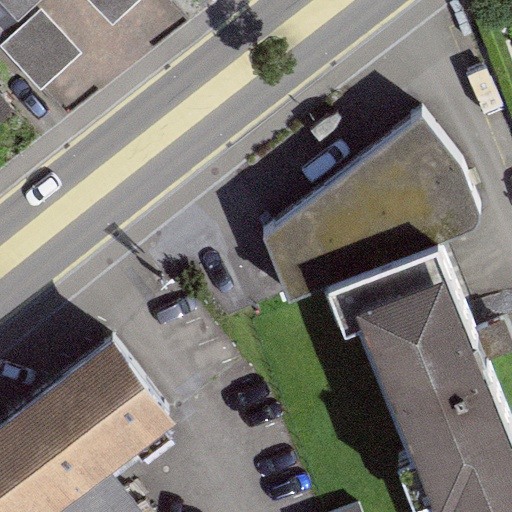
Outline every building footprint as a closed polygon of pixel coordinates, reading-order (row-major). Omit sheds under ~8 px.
[(0,0),(0,15),(0,16),(18,0),(0,0)] [(496,193),(475,137),(440,89),(280,213),(305,276),(491,203),(496,193)] [(0,107),(0,127),(10,120),(0,107)] [(511,511),(511,375),(463,261),(380,296),(462,511),(511,511)] [(126,327),(0,421),(0,511),(50,511),(115,466),(189,412),(126,327)] [(149,511),(115,466),(50,511),(149,511)] [(368,511),(363,499),(329,511),(368,511)]
